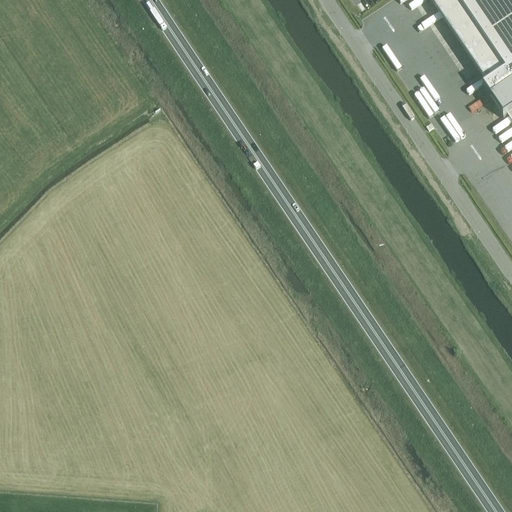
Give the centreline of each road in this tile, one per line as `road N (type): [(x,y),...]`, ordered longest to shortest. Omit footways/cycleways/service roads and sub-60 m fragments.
road 1 (trunk): [(498,511),(153,0)]
road 2 (unclassified): [(324,0),(511,276)]
